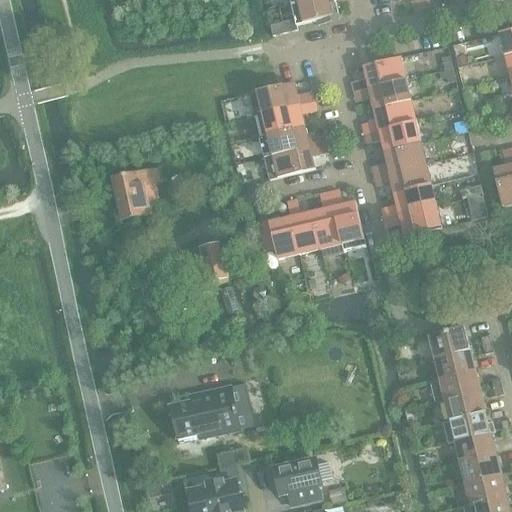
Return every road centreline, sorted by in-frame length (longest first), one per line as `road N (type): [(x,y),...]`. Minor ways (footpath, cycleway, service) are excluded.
road 1 (residential): [(115,511),(2,0)]
road 2 (residential): [(364,177),(332,46),(366,38)]
road 3 (residential): [(366,38),(511,3)]
